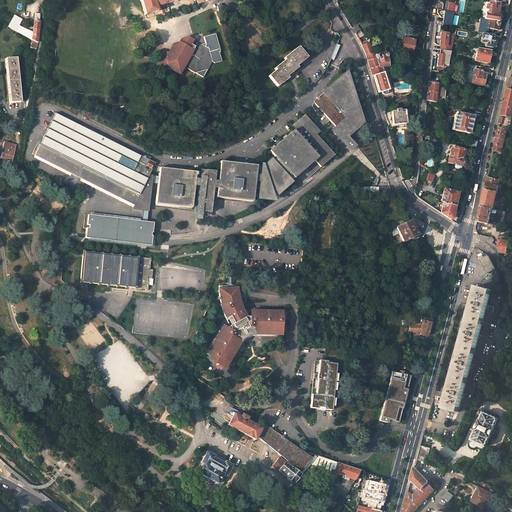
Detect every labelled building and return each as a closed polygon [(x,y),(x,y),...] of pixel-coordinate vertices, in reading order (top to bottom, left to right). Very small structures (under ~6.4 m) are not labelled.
[(139,0),(144,14),(156,11),(155,6),(178,0),(193,0),(194,0),(139,0)] [(485,20),(488,20),(498,22),(499,17),(497,17),(499,8),(507,10),(508,5),(490,2),(489,6),(488,6),(486,7),(486,10),(487,11),(488,11),(487,15),(486,15),(485,20)] [(16,31),(34,41),(38,42),(40,29),(40,12),(35,13),(32,36),(29,34),(30,31),(17,26),(16,31)] [(449,28),(452,13),(444,12),(441,26),(449,28)] [(498,31),(499,23),(498,22),(488,20),(486,29),(498,31)] [(451,52),(454,37),(448,36),(448,34),(441,33),(439,46),(444,46),(443,51),(451,52)] [(490,49),(493,36),(482,34),(480,43),(480,44),(480,47),(490,49)] [(200,46),(195,47),(192,45),(194,40),(188,36),(181,39),(178,43),(180,45),(174,46),(169,53),(172,66),(180,71),(186,69),(194,73),(207,70),(212,62),(209,50),(200,46)] [(401,36),(399,48),(408,50),(412,51),(414,38),(401,36)] [(362,50),(365,54),(371,52),(366,42),(360,44),(362,50)] [(269,75),(278,86),(289,78),(288,76),(298,67),(296,65),(306,57),(298,45),(283,57),(285,59),(274,67),(275,69),(269,75)] [(497,53),(477,49),(476,53),(474,62),(487,65),(489,56),(495,58),(497,53)] [(384,51),(375,54),(374,51),(371,52),(365,54),(367,59),(368,63),(369,68),(375,67),(378,66),(378,68),(382,66),(389,64),(388,58),(387,57),(387,52),(385,53),(384,51)] [(451,52),(443,51),(443,55),(438,55),(437,67),(443,68),(443,66),(448,66),(449,60),(451,52)] [(17,57),(5,58),(9,103),(21,102),(17,57)] [(461,69),(468,70),(466,83),(482,86),(484,76),(482,75),(483,72),(475,70),(476,66),(462,63),(461,69)] [(371,73),(372,76),(373,76),(373,75),(383,73),(384,72),(382,66),(378,68),(378,66),(375,67),(369,68),(371,73)] [(359,113),(347,72),(327,90),(329,92),(326,94),(324,92),(317,98),(319,101),(315,104),(335,127),(332,130),(345,147),(348,148),(349,148),(351,147),(352,146),(352,145),(353,144),(352,143),(352,141),(347,136),(362,123),(359,113)] [(384,72),(383,73),(373,75),(373,76),(377,87),(378,92),(382,91),(382,93),(384,94),(387,93),(388,91),(387,89),(389,89),(384,72)] [(511,115),(511,78),(507,96),(502,117),(511,119),(511,115)] [(437,85),(429,84),(427,96),(427,101),(435,103),(436,93),(438,94),(439,90),(436,90),(437,85)] [(485,104),(487,97),(477,94),(475,101),(485,104)] [(398,106),(408,102),(405,96),(395,100),(398,106)] [(396,124),(401,123),(406,123),(404,109),(399,110),(399,108),(396,109),(396,110),(391,111),(392,124),(396,124)] [(141,157),(57,112),(35,155),(119,199),(128,181),(146,191),(156,193),(154,206),(190,211),(193,193),(215,197),(214,202),(250,207),(253,193),(271,195),(290,176),(293,180),(312,160),(319,167),(332,154),(313,135),(316,131),(300,116),(287,129),(290,132),(267,155),(274,161),(264,171),(256,170),(256,169),(220,164),(217,182),(195,179),(195,178),(197,178),(197,175),(196,175),(196,174),(160,169),(159,170),(152,169),(138,162),(141,157)] [(469,134),(473,117),(455,113),(451,130),(469,134)] [(508,130),(499,128),(497,138),(505,140),(508,130)] [(502,153),(503,152),(504,146),(505,140),(497,138),(494,151),(502,153)] [(16,144),(7,141),(6,145),(5,145),(2,157),(13,159),(16,144)] [(461,167),(462,168),(463,161),(461,161),(462,157),(463,151),(451,148),(447,164),(454,166),(461,167)] [(435,168),(433,174),(439,178),(441,172),(435,168)] [(429,173),(427,180),(432,183),(435,176),(429,173)] [(34,182),(23,174),(17,181),(28,190),(34,182)] [(500,180),(488,177),(486,185),(485,191),(496,193),(497,193),(500,180)] [(457,193),(444,190),(441,200),(443,201),(440,214),(450,220),(451,219),(457,193)] [(484,197),(481,207),(492,210),(496,193),(485,191),(484,197)] [(150,200),(130,194),(127,204),(148,210),(150,200)] [(479,216),(478,222),(489,225),(492,210),(481,207),(480,212),(479,216)] [(291,213),(284,213),(282,227),(289,228),(291,213)] [(150,236),(151,233),(152,233),(153,223),(89,216),(86,239),(150,246),(151,236),(150,236)] [(274,216),(261,221),(263,227),(276,222),(274,216)] [(402,241),(417,234),(410,220),(395,227),(402,241)] [(290,235),(253,231),(252,240),(289,245),(290,235)] [(508,254),(509,247),(510,243),(500,241),(498,249),(499,250),(502,253),(508,254)] [(82,250),(79,280),(147,288),(147,283),(148,277),(151,277),(152,268),(149,268),(150,257),(82,250)] [(495,269),(488,255),(488,254),(482,258),(481,259),(480,260),(481,262),(486,274),(495,269)] [(281,335),(282,311),(250,310),(249,316),(246,316),(242,309),(241,307),(239,300),(238,295),(238,290),(238,285),(219,285),(220,299),(221,304),(223,311),(225,317),(231,323),(227,329),(222,325),(206,353),(216,359),(213,363),(221,368),(224,364),(226,365),(240,342),(243,339),(247,337),(245,334),(248,333),(249,335),(250,335),(254,335),(281,335)] [(475,286),(442,408),(458,412),(491,290),(475,286)] [(420,334),(426,336),(431,318),(424,317),(422,324),(410,324),(408,332),(420,332),(420,334)] [(305,330),(302,343),(308,343),(311,329),(305,330)] [(331,411),(336,364),(326,363),(327,361),(320,360),(316,395),(311,395),(309,408),(331,411)] [(184,369),(182,372),(189,377),(192,374),(184,369)] [(399,373),(392,371),(379,420),(387,422),(387,419),(397,422),(401,407),(402,403),(403,399),(409,375),(407,375),(399,373)] [(486,447),(499,419),(483,412),(470,440),(486,447)] [(234,414),(231,419),(228,426),(255,440),(257,437),(280,456),(272,467),(277,471),(279,470),(287,476),(287,479),(291,482),(294,481),(299,473),(314,453),(301,449),(296,445),(265,424),(263,429),(246,420),(248,417),(242,414),(240,417),(234,414)] [(430,448),(420,445),(418,452),(416,459),(426,463),(430,448)] [(232,465),(207,450),(195,471),(221,486),(232,465)] [(318,455),(310,464),(330,471),(331,468),(335,470),(334,472),(339,474),(354,479),(360,469),(318,455)] [(402,511),(413,511),(434,490),(427,483),(414,469),(412,476),(410,482),(412,483),(414,481),(421,488),(413,494),(411,496),(407,494),(403,511),(402,511)] [(287,479),(287,476),(279,470),(277,471),(287,479)] [(495,492),(491,490),(488,488),(486,492),(479,488),(472,501),(480,506),(477,511),(478,511),(482,511),(485,509),(495,492)] [(454,495),(448,491),(443,497),(449,502),(454,495)] [(502,511),(510,511),(511,511),(511,510),(511,496),(506,507),(502,511)] [(372,503),(365,501),(363,506),(366,507),(380,511),(382,502),(373,499),(372,503)]
